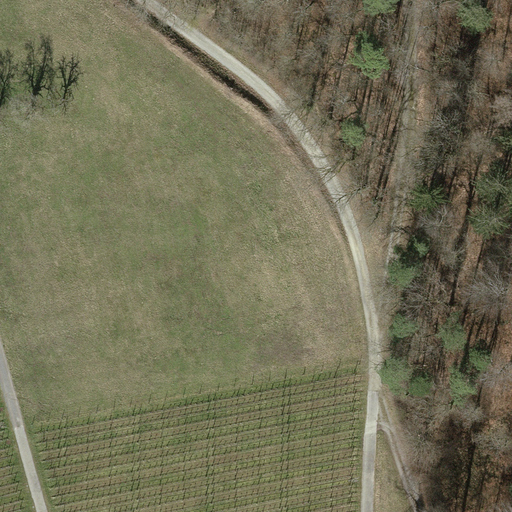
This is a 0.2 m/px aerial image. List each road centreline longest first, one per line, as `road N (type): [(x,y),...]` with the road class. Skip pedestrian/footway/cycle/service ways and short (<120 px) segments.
road 1 (track): [(150,0),(254,78),(304,130),(352,227),(377,362),(371,511)]
road 2 (track): [(412,0),(402,240),(377,362),(420,511)]
road 3 (track): [(0,359),(42,511)]
